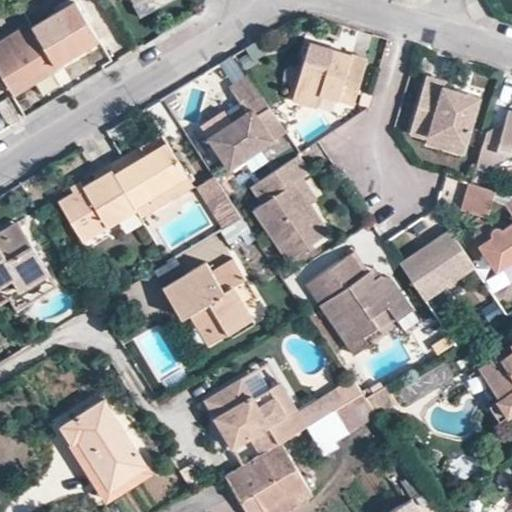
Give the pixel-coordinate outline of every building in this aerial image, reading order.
[(0,41),(0,68),(10,87),(47,66),(44,61),(52,56),(55,60),(57,64),(89,45),(85,40),(97,33),(77,1),(34,26),(32,23),(0,41)] [(97,33),(85,40),(89,45),(100,38),(97,33)] [(308,44),(289,104),(313,111),(317,100),(350,110),(365,61),(348,55),(345,65),(332,60),(334,53),(308,44)] [(234,50),(214,62),(228,84),(247,71),(234,50)] [(332,60),(345,65),(348,55),(334,53),(332,60)] [(47,66),(10,87),(15,93),(59,67),(57,64),(52,56),(44,61),(47,66)] [(202,123),(229,165),(285,129),(247,71),(228,84),(241,103),(245,110),(231,118),(227,112),(225,108),(202,123)] [(447,81),(426,74),(410,127),(414,134),(426,138),(428,133),(464,144),(476,103),(458,97),(460,90),(445,85),(447,81)] [(478,95),(460,90),(458,97),(476,103),(478,95)] [(245,110),(241,103),(227,112),(231,118),(245,110)] [(475,167),(488,171),(491,161),(511,149),(511,108),(506,107),(502,119),(498,132),(487,128),(475,167)] [(502,119),(487,128),(498,132),(502,119)] [(166,139),(161,131),(133,149),(138,156),(166,139)] [(461,152),(464,144),(428,133),(426,138),(425,142),(461,152)] [(133,149),(124,154),(110,162),(112,168),(134,204),(186,173),(166,139),(138,156),(133,149)] [(255,207),(287,255),(328,228),(310,201),(295,180),(302,175),(308,171),(297,153),(251,183),(263,201),(255,207)] [(92,173),(96,178),(112,168),(110,162),(92,173)] [(134,204),(112,168),(96,178),(84,185),(73,192),(59,200),(81,239),(108,224),(136,207),(134,204)] [(140,215),(193,183),(186,173),(134,204),(136,207),(140,215)] [(302,175),(295,180),(310,201),(316,197),(302,175)] [(73,192),(84,185),(80,179),(69,186),(73,192)] [(478,214),(486,216),(493,193),(470,185),(462,208),(478,214)] [(239,219),(242,218),(230,198),(211,209),(223,229),(239,219)] [(511,261),(511,201),(506,206),(511,216),(511,221),(499,229),(496,228),(494,229),(489,221),(473,231),(471,237),(495,272),(511,261)] [(489,221),(486,216),(478,214),(473,231),(489,221)] [(0,232),(18,222),(15,217),(0,226),(0,232)] [(21,289),(49,272),(18,222),(0,232),(0,286),(14,278),(21,289)] [(229,246),(248,234),(241,222),(221,233),(229,246)] [(420,246),(414,229),(393,237),(399,254),(420,246)] [(424,302),(474,269),(450,231),(424,249),(427,255),(403,271),(424,302)] [(427,255),(424,249),(400,265),(403,271),(427,255)] [(374,329),(390,319),(393,323),(409,312),(390,280),(378,278),(373,271),(367,275),(352,255),(304,287),(318,307),(351,358),(365,349),(361,342),(374,329)] [(190,312),(208,342),(250,318),(232,289),(242,283),(230,265),(211,275),(203,261),(164,284),(183,316),(190,312)] [(17,310),(57,285),(49,272),(21,289),(14,278),(0,286),(0,303),(10,299),(17,310)] [(502,358),(480,373),(508,417),(511,414),(511,356),(504,362),(502,358)] [(279,384),(267,365),(240,381),(251,400),(279,384)] [(223,434),(233,450),(256,436),(267,454),(282,445),(307,429),(298,415),(279,384),(251,400),(240,381),(211,399),(230,430),(223,434)] [(336,391),(345,406),(356,399),(347,384),(336,391)] [(369,397),(377,412),(397,402),(389,387),(369,397)] [(345,406),(336,391),(298,415),(307,429),(311,426),(345,406)] [(378,414),(365,393),(356,399),(345,406),(311,426),(324,448),(378,414)] [(211,399),(204,403),(223,434),(230,430),(211,399)] [(81,442),(113,491),(149,468),(107,403),(65,430),(75,446),(81,442)] [(81,442),(75,446),(71,448),(109,506),(154,476),(149,468),(113,491),(81,442)] [(267,454),(226,479),(241,503),(255,494),(263,508),(291,491),(296,499),(310,491),(282,445),(267,454)] [(255,494),(241,503),(246,511),(275,511),(296,499),(291,491),(263,508),(255,494)] [(420,511),(412,498),(389,511),(420,511)]
